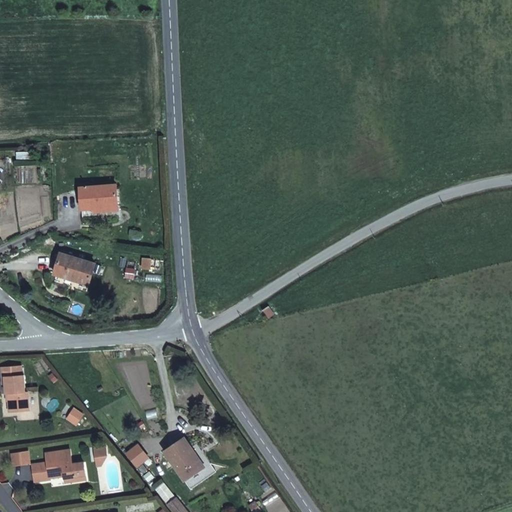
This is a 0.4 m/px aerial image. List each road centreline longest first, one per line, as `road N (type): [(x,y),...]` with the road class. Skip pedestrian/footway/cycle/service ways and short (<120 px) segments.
road 1 (unclassified): [(511,179),(434,197),(242,307),(191,326)]
road 2 (secondary): [(171,0),(191,326)]
road 3 (secondary): [(191,326),(311,511)]
road 4 (unclassified): [(191,326),(53,342)]
